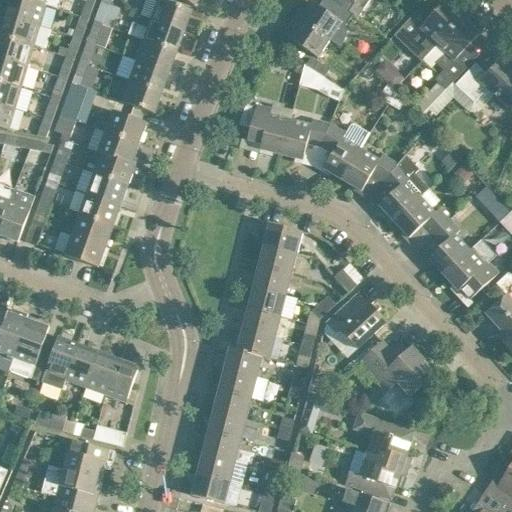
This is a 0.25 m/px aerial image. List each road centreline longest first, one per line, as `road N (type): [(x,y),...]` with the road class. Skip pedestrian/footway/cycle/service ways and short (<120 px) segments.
road 1 (residential): [(511,403),(343,218),(179,171)]
road 2 (residential): [(147,511),(185,344),(165,290)]
road 3 (residential): [(179,171),(247,0)]
road 4 (residential): [(165,290),(100,306),(0,269)]
road 5 (residential): [(420,511),(435,468),(480,449),(511,404)]
road 6 (residential): [(165,290),(154,250),(179,171)]
